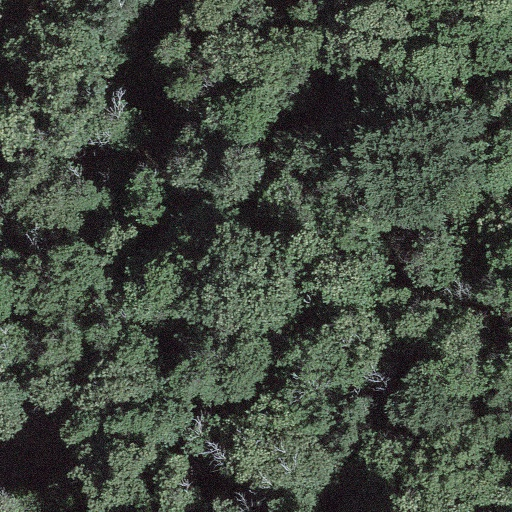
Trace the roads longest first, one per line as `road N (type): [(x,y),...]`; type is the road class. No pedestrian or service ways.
road 1 (track): [(0,449),(233,298),(511,201)]
road 2 (track): [(156,0),(0,138)]
